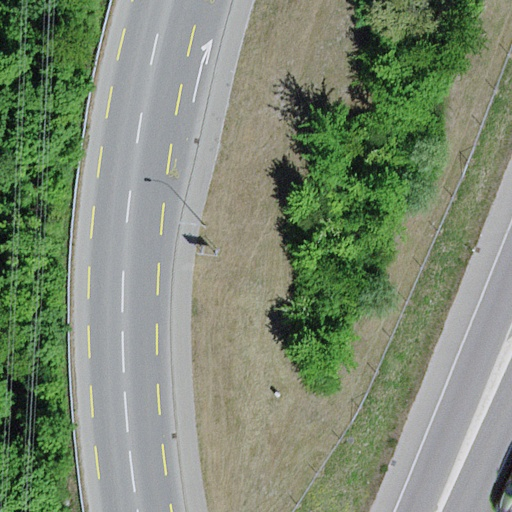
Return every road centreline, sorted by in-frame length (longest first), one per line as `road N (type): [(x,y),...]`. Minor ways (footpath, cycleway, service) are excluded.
road 1 (tertiary): [(139,511),(129,443),(125,252),(148,81),(169,0)]
road 2 (motorway): [(511,270),(415,511)]
